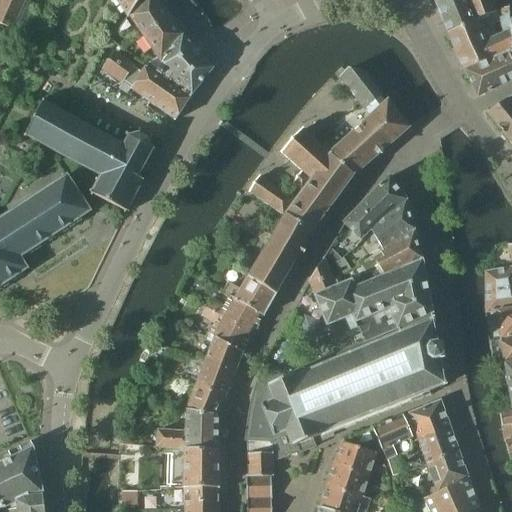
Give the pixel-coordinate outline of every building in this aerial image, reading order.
[(0,0),(0,23),(12,29),(25,0),(0,0)] [(116,0),(129,19),(130,17),(141,0),(116,0)] [(157,0),(141,0),(130,17),(143,36),(170,18),(157,0)] [(477,21),(467,0),(433,0),(449,33),(477,22),(476,21),(477,21)] [(493,92),(500,88),(511,82),(511,0),(500,0),(501,1),(502,11),(493,14),(479,20),(477,21),(476,21),(477,22),(449,33),(478,99),(493,92)] [(467,0),(477,21),(493,14),(490,5),(487,0),(467,0)] [(170,18),(143,36),(153,51),(158,58),(165,67),(185,40),(182,37),(170,18)] [(131,27),(126,20),(118,32),(120,35),(131,27)] [(112,57),(102,71),(122,85),(124,81),(132,87),(131,89),(147,101),(144,106),(155,114),(158,109),(174,120),(175,121),(192,94),(213,69),(185,40),(165,67),(158,58),(150,63),(142,73),(134,67),(136,65),(116,51),(115,52),(112,57)] [(408,130),(363,72),(348,70),(339,79),(363,111),(366,109),(372,116),(330,154),(304,130),(283,154),(303,173),(303,175),(302,174),(294,185),(304,192),(297,203),(261,178),(251,193),(286,217),(249,278),(276,295),(292,268),(303,246),(311,234),(353,177),(408,130)] [(511,143),(511,97),(508,99),(488,113),(511,143)] [(149,166),(145,164),(152,152),(155,152),(156,149),(153,148),(152,140),(154,138),(152,136),(149,138),(136,131),(126,134),(121,144),(40,104),(23,138),(99,176),(97,180),(95,179),(94,181),(96,182),(91,192),(89,191),(89,193),(90,193),(90,194),(91,195),(90,196),(92,197),(93,195),(124,211),(124,212),(125,213),(126,212),(127,212),(128,212),(130,210),(128,209),(133,200),(135,201),(135,199),(134,198),(139,189),(140,190),(141,188),(140,188),(143,181),(138,178),(144,167),(147,169),(149,166)] [(0,286),(27,268),(19,257),(72,223),(89,212),(66,176),(65,177),(8,213),(0,218),(0,286)] [(371,233),(406,201),(389,178),(386,182),(346,222),(345,223),(344,225),(349,229),(360,240),(361,240),(371,231),(371,233)] [(371,233),(382,250),(383,252),(414,233),(406,201),(371,233)] [(376,281),(380,279),(422,262),(414,233),(383,252),(382,250),(359,265),(366,276),(371,273),(376,281)] [(511,243),(508,244),(511,258),(511,267),(486,273),(486,313),(495,311),(511,309),(511,243)] [(327,255),(335,264),(341,259),(331,248),(327,255)] [(341,259),(335,264),(340,275),(341,276),(351,270),(343,257),(341,259)] [(422,262),(380,279),(376,281),(359,288),(357,280),(344,285),(339,287),(339,286),(337,282),(336,282),(335,282),(333,278),(324,258),(310,283),(328,326),(353,315),(357,321),(375,314),(390,308),(394,318),(397,327),(398,328),(432,314),(422,262)] [(229,298),(235,301),(264,317),(276,295),(249,278),(235,270),(223,291),(230,296),(229,298)] [(340,275),(333,278),(335,282),(336,282),(337,282),(339,286),(339,287),(344,285),(341,276),(340,275)] [(264,317),(235,301),(229,298),(224,307),(211,299),(206,309),(254,335),(264,317)] [(357,321),(357,322),(359,328),(365,341),(395,328),(397,327),(394,318),(390,308),(375,314),(357,321)] [(244,353),(254,335),(206,309),(202,316),(215,323),(208,339),(213,342),(215,338),(243,354),(244,353)] [(511,309),(495,311),(499,341),(511,339),(511,309)] [(272,443),(272,445),(277,442),(281,451),(286,449),(289,455),(289,454),(299,451),(300,453),(316,448),(315,444),(334,436),(331,429),(445,385),(441,359),(445,359),(443,344),(438,345),(432,314),(398,328),(397,327),(395,328),(365,341),(298,370),(294,361),(260,374),(253,396),(248,417),(245,440),(247,441),(272,443)] [(235,376),(243,354),(215,338),(213,342),(205,363),(235,376)] [(511,339),(499,341),(504,367),(511,365),(511,339)] [(226,399),(235,376),(205,363),(196,387),(226,399)] [(218,416),(226,399),(196,387),(188,410),(188,411),(218,416)] [(419,440),(450,427),(441,402),(410,414),(419,440)] [(158,448),(186,450),(218,451),(218,416),(188,411),(186,434),(159,432),(158,448)] [(511,411),(501,414),(506,441),(511,439),(511,411)] [(387,460),(396,456),(397,456),(393,446),(409,439),(410,442),(414,441),(413,437),(403,416),(373,429),(387,460)] [(450,427),(419,440),(428,465),(459,452),(450,427)] [(361,442),(358,435),(347,439),(336,465),(370,476),(377,453),(359,447),(361,442)] [(248,456),(273,455),(273,453),(272,453),(272,445),(272,443),(247,441),(247,454),(248,454),(248,456)] [(281,451),(277,442),(272,445),(272,453),(273,453),(273,455),(273,462),(290,456),(289,454),(289,455),(286,449),(281,451)] [(42,494),(43,494),(33,449),(0,464),(0,511),(7,509),(7,511),(44,511),(43,497),(42,497),(42,494)] [(185,489),(218,489),(218,451),(186,450),(185,489)] [(459,453),(459,452),(428,465),(435,486),(422,493),(424,499),(438,494),(468,478),(459,453)] [(273,466),(273,462),(273,455),(248,456),(248,467),(261,467),(261,466),(273,466)] [(396,456),(387,460),(393,477),(402,474),(396,456)] [(370,476),(336,465),(328,483),(329,484),(328,486),(363,497),(370,476)] [(271,477),(274,477),(273,466),(261,466),(261,467),(248,467),(249,476),(249,477),(271,477)] [(246,476),(247,490),(259,490),(259,488),(272,488),(271,477),(249,477),(249,476),(246,476)] [(424,499),(430,511),(468,511),(478,507),(476,501),(468,478),(438,494),(424,499)] [(333,511),(367,511),(372,499),(363,497),(328,486),(320,507),(321,508),(333,511)] [(272,499),(272,488),(259,488),(259,490),(247,490),(247,500),(272,499)] [(219,510),(218,489),(185,489),(184,489),(185,511),(219,510)] [(137,492),(122,492),(122,506),(137,506),(137,492)] [(382,493),(379,504),(391,507),(394,497),(382,493)] [(272,510),(272,499),(247,500),(247,511),(260,511),(260,510),(272,510)]
